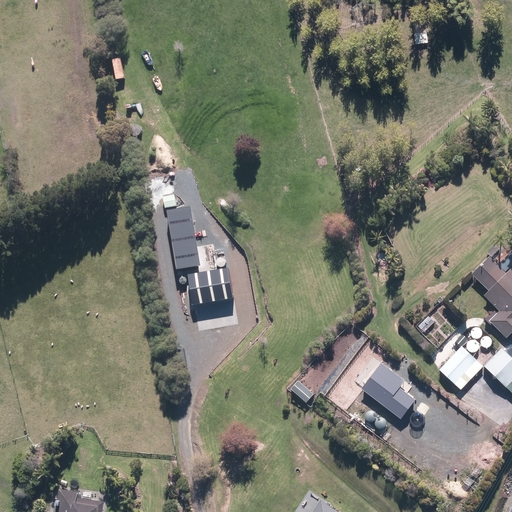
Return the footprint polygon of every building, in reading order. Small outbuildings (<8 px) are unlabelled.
[(481,191),(482,191),(485,192),(486,191),(487,191),(489,190),(490,189),(491,188),(491,187),(492,186),(492,184),(492,183),(492,182),(491,180),(490,179),(490,178),(489,177),(487,176),(486,176),(485,176),(483,176),(482,176),(481,176),(480,177),(478,178),(477,178),(477,180),(476,181),(476,182),(476,184),(476,185),(476,186),(477,188),(477,189),(478,190),(480,190),(481,191)] [(176,193),(164,195),(166,208),(178,206),(176,193)] [(278,245),(269,242),(264,253),(274,257),(278,245)] [(496,245),(488,252),(492,257),(500,249),(496,245)] [(495,260),(491,256),(473,273),(490,290),(486,295),(501,310),(491,320),(508,337),(511,333),(511,268),(508,273),(502,267),(510,260),(502,252),(495,260)] [(191,273),(196,304),(235,297),(230,267),(191,273)] [(461,346),(469,338),(463,334),(455,341),(461,346)] [(462,390),(485,365),(463,345),(441,369),(462,390)] [(511,391),(511,355),(503,347),(486,365),(511,391)] [(306,372),(300,378),(309,387),(315,381),(306,372)] [(465,417),(449,402),(442,409),(458,425),(465,417)] [(105,509),(106,501),(84,497),(83,501),(79,501),(80,491),(62,488),(58,511),(101,511),(102,508),(105,509)] [(342,511),(323,499),(314,511),(297,511),(342,511)]
